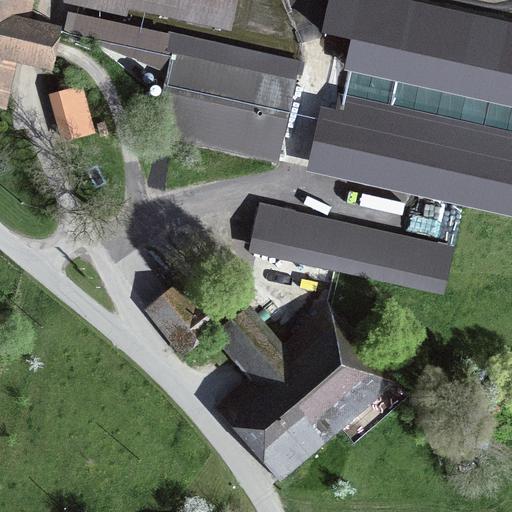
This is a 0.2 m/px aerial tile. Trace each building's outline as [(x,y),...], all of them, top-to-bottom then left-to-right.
[(0,0),(0,73),(4,55),(48,65),(56,30),(29,24),(34,0),(0,0)] [(145,0),(228,18),(231,0),(145,0)] [(511,95),(511,29),(418,9),(379,0),(372,0),(359,62),(511,95)] [(82,16),(78,33),(160,67),(164,50),(167,35),(82,16)] [(173,52),(156,133),(277,160),(295,79),(173,52)] [(336,121),(325,171),(511,212),(511,146),(393,120),(391,133),(336,121)] [(449,249),(266,209),(257,250),(440,290),(449,249)] [(205,309),(198,315),(178,289),(154,308),(185,348),(209,329),(206,324),(213,319),(205,309)] [(224,403),(277,464),(384,370),(341,321),(290,364),(245,311),(220,329),(267,384),(256,394),(247,384),(224,403)] [(446,404),(464,395),(456,381),(438,390),(446,404)]
